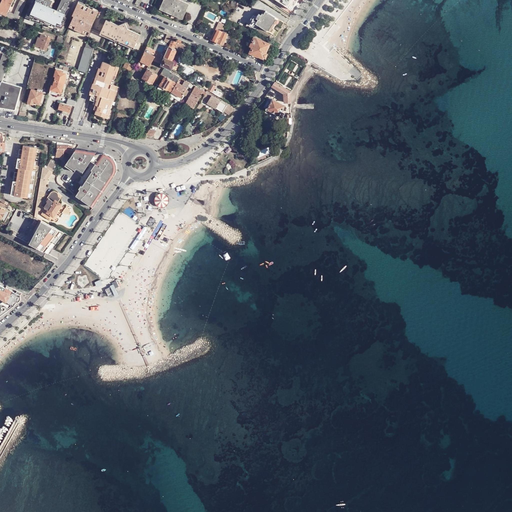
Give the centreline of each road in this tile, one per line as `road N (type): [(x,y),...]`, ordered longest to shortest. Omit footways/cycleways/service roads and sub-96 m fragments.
road 1 (residential): [(270,72),(106,0)]
road 2 (secondary): [(153,164),(204,150),(270,72)]
road 3 (tertiary): [(35,297),(123,184)]
